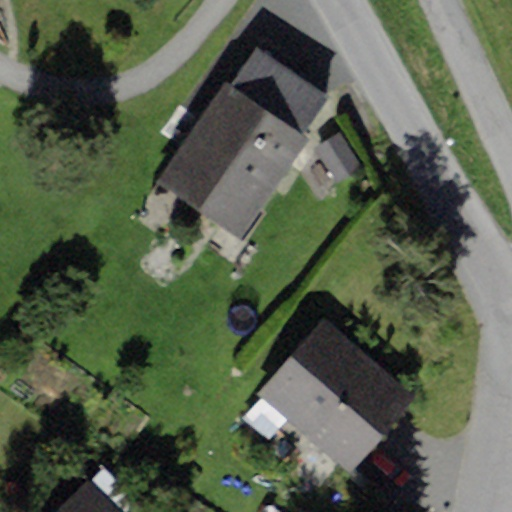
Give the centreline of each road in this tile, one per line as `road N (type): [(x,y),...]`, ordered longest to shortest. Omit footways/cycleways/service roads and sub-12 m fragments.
road 1 (residential): [(337,0),(511,307)]
road 2 (residential): [(446,0),(511,146)]
